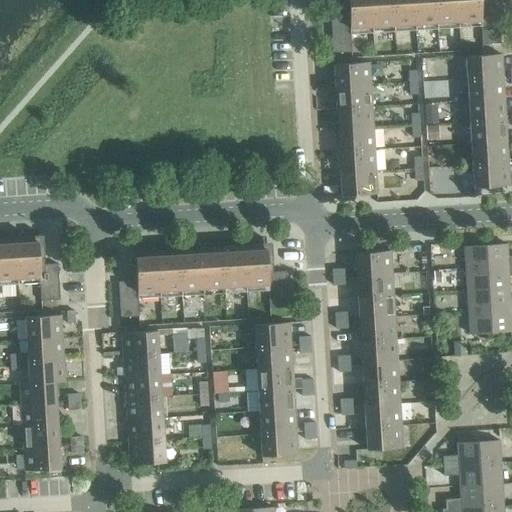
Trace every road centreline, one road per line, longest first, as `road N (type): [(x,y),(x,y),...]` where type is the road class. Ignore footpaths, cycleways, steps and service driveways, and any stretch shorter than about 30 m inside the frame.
road 1 (residential): [(85,225),(96,502)]
road 2 (residential): [(323,478),(313,220)]
road 3 (residential): [(96,502),(124,490),(323,478)]
road 4 (tertiary): [(313,220),(85,225)]
road 5 (residential): [(313,220),(301,0)]
road 6 (tertiary): [(511,216),(313,220)]
